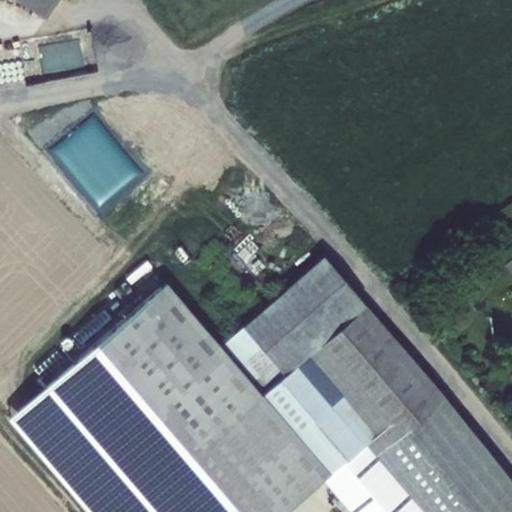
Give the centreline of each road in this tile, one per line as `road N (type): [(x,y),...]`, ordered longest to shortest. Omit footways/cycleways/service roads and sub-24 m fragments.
road 1 (track): [(191,72),(511,452)]
road 2 (track): [(0,103),(191,72),(367,0)]
